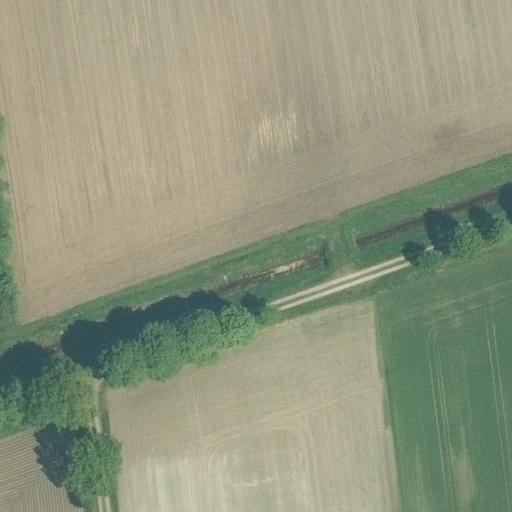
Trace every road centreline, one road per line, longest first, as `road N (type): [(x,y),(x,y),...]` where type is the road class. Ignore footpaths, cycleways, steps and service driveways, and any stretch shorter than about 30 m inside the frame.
road 1 (track): [(0,409),(511,229)]
road 2 (track): [(89,378),(105,511)]
